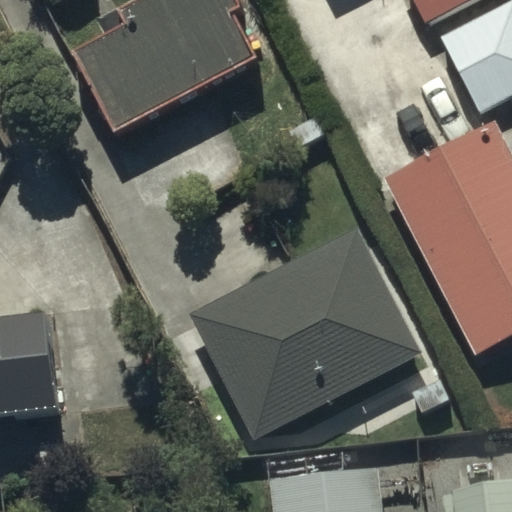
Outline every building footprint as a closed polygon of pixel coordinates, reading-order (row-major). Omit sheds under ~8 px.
[(142,25),(85,54),(127,134),(269,61),(246,17),(259,11),(253,0),(153,0),(134,10),(142,25)] [(413,0),(428,27),(478,0),(413,0)] [(511,3),(442,41),(481,114),(511,97),(511,3)] [(511,141),(504,126),(396,183),(487,354),(511,340),(511,141)] [(368,228),(201,314),(265,437),(432,350),(368,228)] [(58,314),(0,321),(0,415),(69,408),(58,314)] [(393,511),(389,469),(284,480),(287,511),(393,511)] [(511,511),(511,475),(456,480),(458,511),(511,511)]
